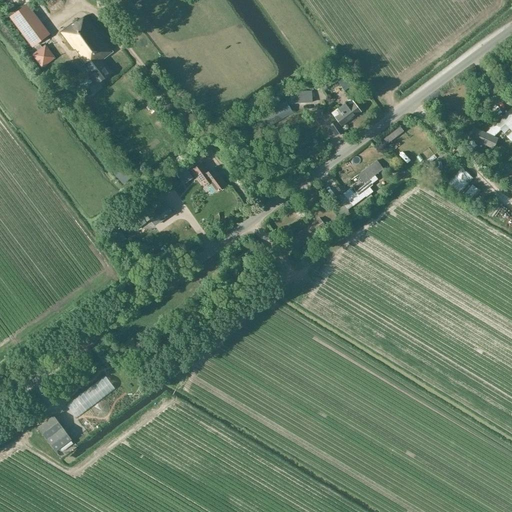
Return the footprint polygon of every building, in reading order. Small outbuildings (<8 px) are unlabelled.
[(76,18),(59,32),(74,51),(75,50),(79,55),(78,56),(92,74),(88,78),(95,86),(111,73),(101,61),(113,52),(84,15),(77,20),(76,18)] [(35,47),(37,49),(33,52),(42,64),(53,56),(45,44),(42,46),(40,44),(35,47)] [(343,76),(337,67),(317,82),(323,90),(343,76)] [(291,103),(312,103),(311,91),(291,91),(291,103)] [(344,132),(341,127),(361,112),(351,97),(331,113),(336,120),(328,126),(336,138),(344,132)] [(292,114),(287,103),(251,124),(256,133),(292,114)] [(473,127),(468,138),(476,141),(474,147),(488,153),(490,147),(494,149),(498,138),(493,136),(501,129),(511,141),(511,109),(511,108),(495,123),(486,133),(473,127)] [(377,160),(357,175),(365,184),(354,193),(350,187),(339,198),(338,197),(332,202),(345,220),(351,215),(347,210),(365,196),(366,197),(372,191),(369,188),(372,185),(373,182),(377,179),(374,176),(383,169),(377,160)] [(204,186),(209,183),(216,193),(220,189),(222,190),(224,188),(225,185),(226,185),(214,167),(208,171),(201,162),(192,169),(204,186)] [(451,179),(464,190),(477,174),(464,164),(451,179)] [(182,165),(173,171),(180,181),(189,175),(186,170),(182,165)] [(474,199),(483,187),(476,182),(467,194),(474,199)] [(172,213),(165,202),(147,215),(154,226),(172,213)] [(128,221),(134,230),(146,222),(139,213),(128,221)] [(326,227),(320,218),(286,244),(293,252),(326,227)] [(265,251),(258,240),(234,257),(241,267),(265,251)] [(53,415),(37,427),(55,451),(71,439),(53,415)]
